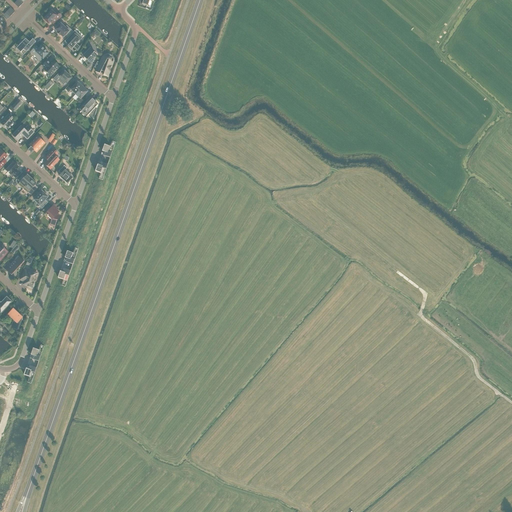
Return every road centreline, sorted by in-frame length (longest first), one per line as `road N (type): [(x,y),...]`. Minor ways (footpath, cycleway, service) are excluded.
road 1 (primary): [(25,497),(199,0)]
road 2 (track): [(511,403),(419,315),(425,294),(404,277)]
road 3 (track): [(465,0),(435,49),(495,105)]
road 4 (residential): [(113,96),(19,11)]
